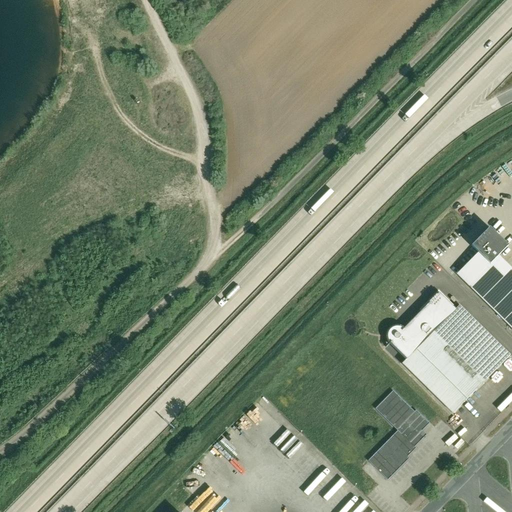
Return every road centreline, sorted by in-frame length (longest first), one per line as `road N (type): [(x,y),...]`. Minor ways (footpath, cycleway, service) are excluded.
road 1 (motorway): [(511,16),(25,511)]
road 2 (motorway): [(61,511),(389,176)]
road 3 (track): [(208,256),(474,0)]
road 4 (track): [(0,290),(42,251),(115,218),(205,193),(208,256)]
road 5 (track): [(205,193),(198,120),(151,0)]
road 6 (motorway): [(389,176),(511,51)]
road 7 (motorway): [(389,176),(482,106),(511,94)]
road 8 (residential): [(511,420),(425,511)]
